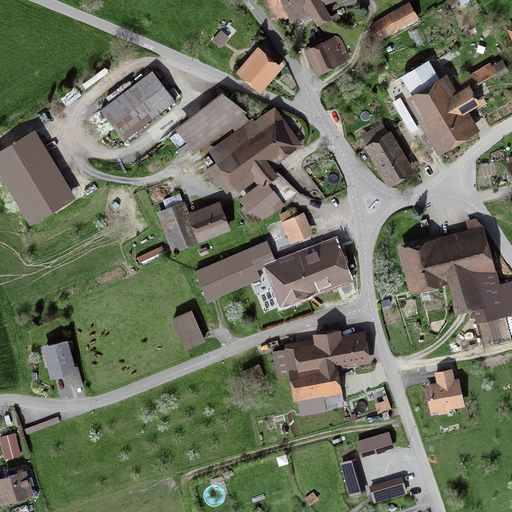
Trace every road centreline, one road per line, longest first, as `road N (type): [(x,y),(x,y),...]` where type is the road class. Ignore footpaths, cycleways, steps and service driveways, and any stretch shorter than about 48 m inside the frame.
road 1 (residential): [(369,308),(268,334),(104,399),(0,400)]
road 2 (track): [(408,423),(351,429),(180,480)]
road 3 (residential): [(369,308),(440,511)]
road 4 (residential): [(322,120),(132,39)]
road 5 (residential): [(249,0),(322,120)]
road 6 (track): [(390,368),(511,345)]
